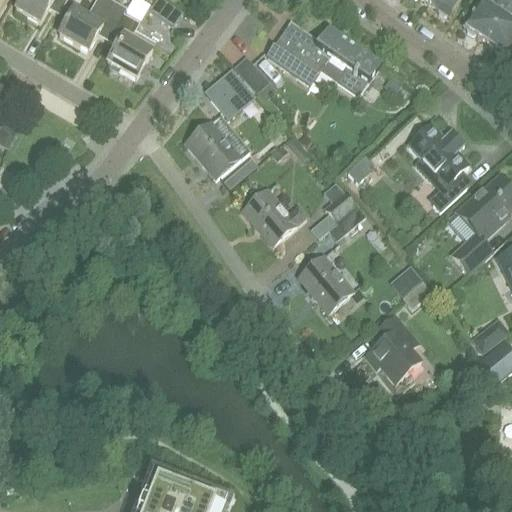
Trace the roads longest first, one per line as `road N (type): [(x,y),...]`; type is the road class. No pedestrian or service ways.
road 1 (residential): [(312,375),(135,129)]
road 2 (residential): [(0,253),(96,184),(135,129)]
road 3 (residential): [(135,129),(233,0)]
road 4 (residential): [(511,92),(384,0)]
road 5 (residential): [(135,129),(0,52)]
